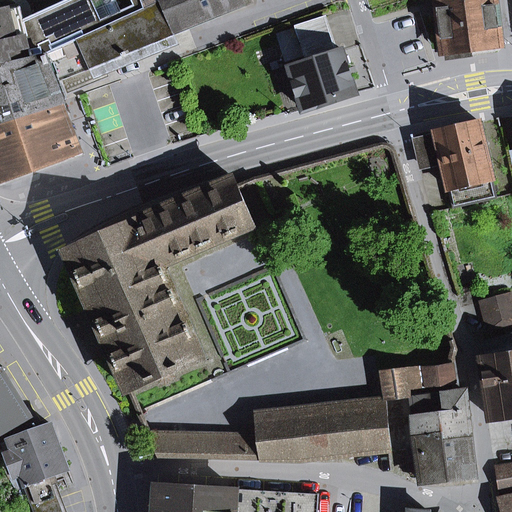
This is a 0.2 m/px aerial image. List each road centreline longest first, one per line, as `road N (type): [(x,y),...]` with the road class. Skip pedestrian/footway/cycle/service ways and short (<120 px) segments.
road 1 (primary): [(391,113),(223,161),(0,247)]
road 2 (residential): [(391,113),(473,372),(490,511)]
road 3 (residential): [(111,476),(154,465),(335,475),(400,487),(454,511)]
road 4 (primary): [(111,476),(85,411),(0,286)]
road 5 (primary): [(511,88),(391,113)]
